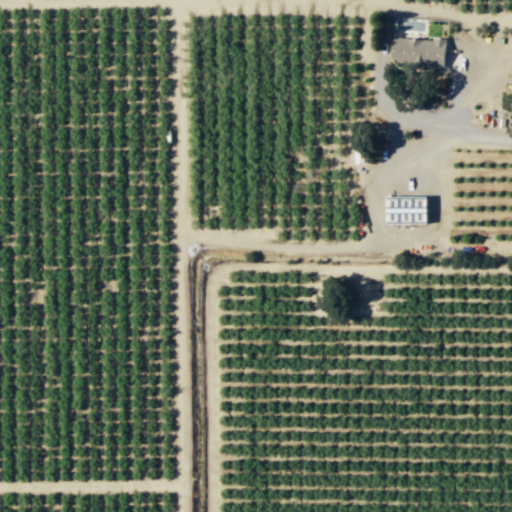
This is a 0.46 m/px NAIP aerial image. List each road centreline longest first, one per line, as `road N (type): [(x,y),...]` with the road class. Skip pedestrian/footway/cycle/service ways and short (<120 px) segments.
road 1 (track): [(215,511),(212,290),(223,270),(511,270)]
road 2 (track): [(186,483),(0,485)]
